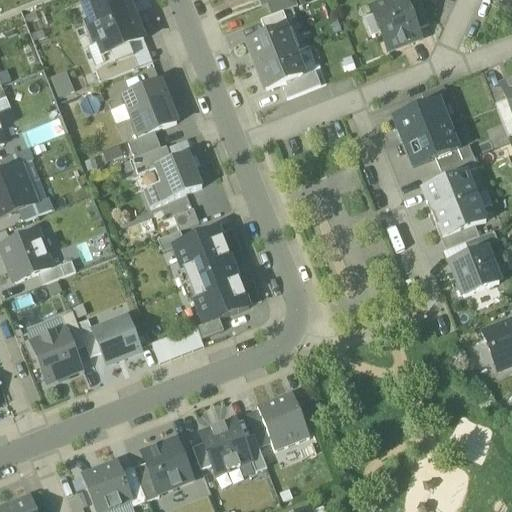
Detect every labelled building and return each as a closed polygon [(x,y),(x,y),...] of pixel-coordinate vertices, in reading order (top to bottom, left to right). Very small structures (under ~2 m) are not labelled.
[(97,46),(102,59),(124,51),(129,49),(143,43),(125,0),(100,0),(82,7),(89,26),(85,28),(93,48),(97,46)] [(257,0),(261,10),(266,8),(285,0),(257,0)] [(282,15),(297,9),(293,0),(285,0),(266,8),(271,19),(282,15)] [(396,0),(370,10),(388,55),(420,42),(416,33),(402,0),(396,0)] [(402,0),(416,33),(429,28),(417,0),(402,0)] [(287,26),(282,15),(271,19),(260,24),(264,35),(287,26)] [(257,70),(292,56),(283,32),(247,46),(257,70)] [(97,46),(93,48),(87,50),(95,70),(105,66),(102,59),(97,46)] [(138,71),(129,49),(124,51),(133,73),(138,71)] [(133,73),(124,51),(102,59),(105,66),(106,70),(95,74),(100,86),(133,73)] [(292,56),(257,70),(266,94),(285,87),(302,80),(292,56)] [(48,79),(56,99),(71,94),(64,74),(48,79)] [(320,90),(315,75),(302,80),(285,87),(286,90),(282,92),(286,103),(320,90)] [(511,83),(500,88),(506,103),(511,118),(511,83)] [(122,101),(139,142),(154,136),(176,127),(160,86),(122,101)] [(420,98),(425,109),(438,104),(447,100),(443,89),(420,98)] [(495,107),(508,140),(511,138),(511,118),(506,103),(495,107)] [(393,122),(403,146),(448,129),(438,104),(425,109),(393,122)] [(403,146),(412,171),(435,162),(457,154),(448,129),(403,146)] [(127,146),(134,163),(160,152),(154,136),(139,142),(127,146)] [(435,162),(439,173),(473,160),(468,149),(457,154),(435,162)] [(154,171),(171,164),(165,150),(160,152),(134,163),(131,164),(137,179),(154,172),(154,171)] [(0,163),(0,166),(4,175),(20,169),(21,169),(32,165),(27,153),(0,163)] [(143,193),(150,212),(201,192),(188,158),(171,164),(154,171),(154,172),(160,186),(143,193)] [(443,185),(466,176),(477,172),(473,160),(439,173),(443,185)] [(0,176),(0,199),(28,188),(21,169),(20,169),(4,175),(0,176)] [(475,200),(466,176),(443,185),(421,194),(426,207),(428,206),(432,217),(475,200)] [(28,188),(0,199),(0,221),(19,214),(36,208),(35,207),(28,188)] [(475,200),(480,213),(491,209),(486,195),(475,200)] [(485,225),(480,213),(475,200),(432,217),(430,218),(436,231),(438,231),(442,242),(474,230),(485,225)] [(47,203),(35,207),(36,208),(19,214),(23,226),(51,214),(47,203)] [(198,228),(192,213),(173,221),(179,235),(180,235),(198,228)] [(442,242),(447,253),(478,241),(474,230),(442,242)] [(203,328),(203,329),(218,323),(248,311),(236,280),(237,279),(232,265),(230,265),(218,233),(184,246),(173,251),(173,252),(183,276),(187,275),(197,302),(194,303),(194,304),(203,328)] [(0,247),(0,248),(15,287),(37,278),(50,273),(35,234),(0,247)] [(162,256),(173,252),(173,251),(184,246),(180,235),(179,235),(157,244),(162,256)] [(450,265),(463,301),(498,287),(485,252),(450,265)] [(50,273),(37,278),(42,289),(75,276),(71,265),(50,273)] [(183,276),(176,278),(187,306),(194,304),(194,303),(197,302),(187,275),(183,276)] [(60,321),(65,334),(66,333),(74,354),(85,350),(76,328),(72,316),(60,321)] [(92,335),(101,357),(105,368),(140,354),(127,321),(92,335)] [(76,328),(85,350),(90,361),(101,357),(92,335),(87,323),(76,328)] [(203,329),(203,328),(196,331),(200,343),(223,334),(218,323),(203,329)] [(511,323),(482,335),(498,375),(511,369),(511,323)] [(200,343),(196,331),(195,330),(151,347),(159,368),(203,350),(200,343)] [(81,372),(74,354),(66,333),(65,334),(53,338),(53,337),(42,341),(43,343),(30,347),(46,386),(81,372)] [(292,397),(256,411),(257,413),(271,447),(274,455),(309,442),(292,397)] [(253,438),(258,452),(271,447),(257,413),(245,418),(253,438)] [(215,479),(251,465),(242,443),(234,424),(199,438),(202,447),(211,469),(215,479)] [(258,452),(253,438),(242,443),(251,465),(255,476),(266,472),(258,452)] [(175,443),(156,450),(158,454),(177,447),(175,443)] [(157,498),(192,484),(177,447),(158,454),(156,450),(141,456),(145,468),(157,498)] [(211,469),(202,447),(191,451),(200,474),(211,469)] [(120,507),(129,504),(131,503),(120,477),(116,466),(82,480),(95,511),(116,511),(121,510),(120,507)] [(157,498),(145,468),(133,472),(146,506),(158,501),(157,498)] [(133,472),(120,477),(131,503),(129,504),(132,511),(146,506),(133,472)] [(0,511),(34,511),(30,500),(0,511)]
